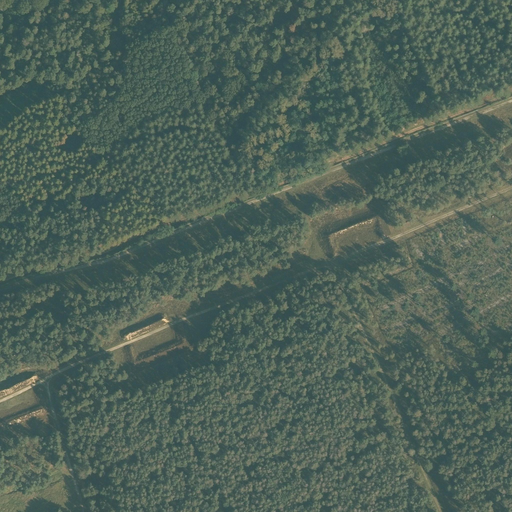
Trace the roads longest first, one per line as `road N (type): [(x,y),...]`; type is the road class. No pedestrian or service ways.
road 1 (track): [(0,290),(104,261),(511,100)]
road 2 (track): [(511,93),(103,254),(0,283)]
road 3 (track): [(332,264),(43,381)]
road 4 (track): [(441,511),(332,264)]
road 5 (track): [(163,0),(248,197)]
road 6 (track): [(332,264),(511,187)]
road 7 (track): [(172,22),(47,98)]
road 8 (track): [(43,381),(83,511)]
